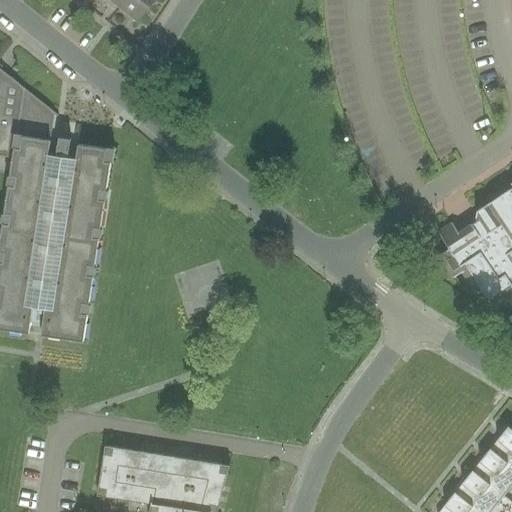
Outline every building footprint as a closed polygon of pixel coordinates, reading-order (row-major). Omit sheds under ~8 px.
[(125,0),(121,6),(140,21),(156,0),(125,0)] [(0,156),(13,158),(11,175),(17,176),(15,186),(9,186),(5,213),(11,214),(9,225),(3,224),(0,245),(0,251),(5,252),(4,262),(0,261),(0,329),(12,331),(43,336),(84,342),(88,315),(82,314),(84,303),(90,304),(94,276),(88,275),(90,265),(96,266),(100,238),(94,237),(95,227),(101,228),(106,200),(100,199),(101,189),(107,190),(111,162),(105,161),(107,149),(79,145),(77,159),(69,157),(72,139),(60,138),(57,156),(49,154),(55,115),(58,117),(59,116),(0,68),(0,156)] [(511,182),(488,198),(487,203),(450,227),(448,224),(434,233),(445,250),(434,257),(449,280),(461,273),(475,295),(478,292),(484,302),(481,304),(486,312),(497,304),(495,300),(511,289),(507,283),(511,280),(511,182)] [(491,449),(511,465),(511,429),(509,427),(491,449)] [(217,511),(230,465),(105,447),(98,496),(151,505),(149,511),(217,511)] [(473,471),(505,496),(511,487),(511,465),(491,449),(473,471)] [(455,493),(478,511),(492,511),(505,496),(473,471),(455,493)] [(478,511),(455,493),(440,511),(478,511)]
